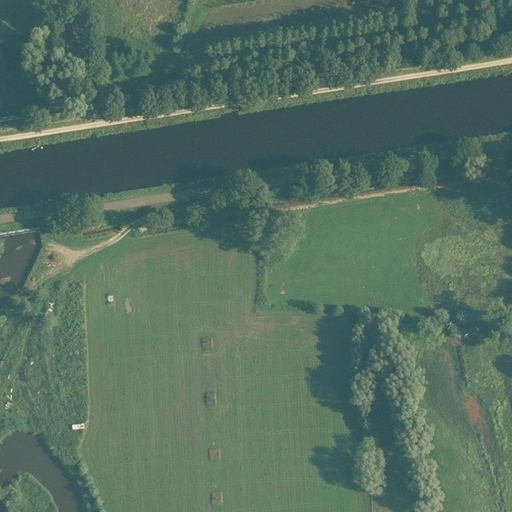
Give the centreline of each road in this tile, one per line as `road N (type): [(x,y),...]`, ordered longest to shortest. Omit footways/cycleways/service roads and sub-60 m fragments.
road 1 (track): [(0,138),(511,60)]
road 2 (track): [(511,319),(481,328),(371,321),(355,340),(362,511)]
road 3 (track): [(224,188),(202,205),(142,219),(115,240),(36,270)]
